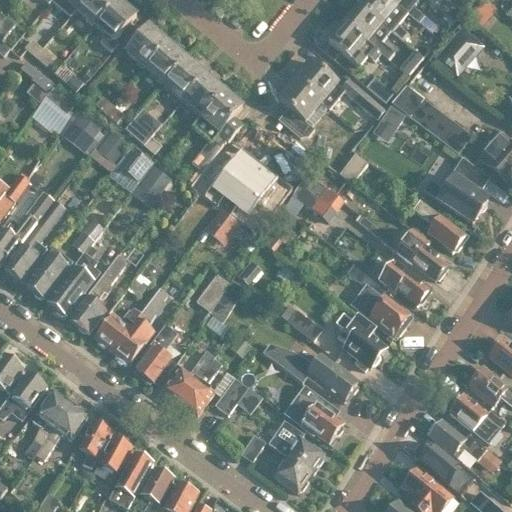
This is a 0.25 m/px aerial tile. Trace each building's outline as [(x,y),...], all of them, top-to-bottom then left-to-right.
[(69,18),(76,10),(84,0),(52,0),(51,3),(69,18)] [(84,0),(76,10),(95,26),(116,0),(84,0)] [(116,0),(95,26),(104,34),(100,44),(111,53),(118,44),(115,41),(136,16),(116,0)] [(406,13),(390,0),(362,0),(358,4),(390,31),(402,41),(407,34),(396,25),(406,13)] [(390,0),(406,13),(417,23),(423,16),(403,0),(390,0)] [(480,0),(467,15),(479,25),(493,10),(481,0),(480,0)] [(380,42),(390,31),(358,4),(343,23),(380,54),(387,60),(393,53),(380,42)] [(423,16),(417,23),(430,33),(435,26),(423,16)] [(6,17),(0,24),(0,42),(15,25),(6,17)] [(380,54),(343,23),(327,42),(358,68),(367,56),(374,62),(380,54)] [(126,52),(145,69),(167,43),(148,27),(126,52)] [(482,47),(460,28),(433,59),(455,78),(482,47)] [(35,59),(42,50),(30,39),(22,47),(35,59)] [(167,43),(145,69),(164,85),(186,59),(167,43)] [(42,50),(35,59),(44,66),(50,57),(42,50)] [(186,59),(164,85),(182,100),(202,78),(204,75),(186,59)] [(297,80),(296,81),(328,108),(330,110),(344,93),(340,89),(341,88),(337,85),(338,84),(312,62),(305,70),(302,67),(293,77),(297,80)] [(37,102),(45,93),(51,85),(34,72),(28,80),(32,83),(25,93),(37,102)] [(73,91),(80,83),(69,73),(62,82),(73,91)] [(204,75),(202,78),(182,100),(201,116),(223,91),(204,75)] [(366,87),(384,103),(392,94),(373,78),(366,87)] [(347,80),(341,88),(340,89),(344,93),(376,120),(384,111),(375,103),(347,80)] [(328,108),(296,81),(280,100),(290,108),(279,121),(300,138),(310,136),(316,129),(307,122),(308,120),(314,125),(328,108)] [(424,99),(424,100),(406,87),(392,103),(411,117),(459,154),(473,137),(424,99)] [(242,126),(240,124),(233,118),(242,107),(223,91),(201,116),(192,127),(209,142),(191,163),(198,170),(202,173),(226,141),(228,142),(242,126)] [(105,116),(113,107),(99,95),(91,104),(105,116)] [(65,120),(43,103),(35,114),(57,130),(65,120)] [(122,114),(113,107),(105,116),(114,123),(122,114)] [(383,116),(397,126),(403,116),(389,107),(383,116)] [(101,128),(82,113),(67,132),(87,147),(101,128)] [(123,133),(141,149),(154,134),(135,118),(123,133)] [(126,145),(111,133),(96,152),(111,164),(126,145)] [(511,175),(511,144),(503,136),(491,149),(482,159),(507,181),(511,175)] [(155,158),(162,149),(152,139),(144,148),(155,158)] [(228,149),(209,174),(229,189),(248,164),(228,149)] [(136,182),(148,165),(130,153),(119,169),(136,182)] [(340,175),(352,185),(367,165),(355,155),(340,175)] [(486,203),(488,200),(479,195),(490,179),(472,167),(462,161),(450,178),(453,180),(446,192),(430,182),(424,191),(473,223),(481,211),(483,211),(487,206),(486,203)] [(248,164),(229,189),(248,204),(267,178),(248,164)] [(154,199),(169,178),(152,166),(137,187),(154,199)] [(198,170),(187,184),(191,187),(195,181),(201,174),(202,173),(198,170)] [(41,180),(32,173),(27,181),(28,182),(35,188),(41,180)] [(201,174),(195,181),(203,187),(209,180),(201,174)] [(306,174),(300,183),(337,212),(344,202),(306,174)] [(13,202),(28,182),(27,181),(19,175),(4,195),(13,202)] [(267,178),(248,204),(268,219),(287,194),(267,178)] [(191,187),(189,189),(197,195),(203,187),(195,181),(191,187)] [(329,222),(337,212),(300,183),(292,195),(309,207),(329,222)] [(26,214),(37,222),(53,202),(42,193),(26,214)] [(0,219),(13,202),(4,195),(1,199),(0,197),(0,219)] [(415,210),(435,226),(428,235),(452,254),(454,252),(458,252),(461,247),(461,242),(465,236),(421,202),(415,210)] [(53,203),(36,225),(21,245),(3,268),(11,275),(12,278),(16,281),(20,281),(22,283),(46,251),(37,244),(62,210),(53,203)] [(221,245),(236,225),(218,211),(203,231),(221,245)] [(9,219),(1,229),(0,231),(0,266),(18,243),(21,245),(36,225),(26,217),(19,226),(9,219)] [(259,241),(270,250),(281,235),(276,232),(270,227),(259,241)] [(256,228),(251,235),(258,241),(264,234),(256,228)] [(429,243),(413,231),(396,252),(435,282),(437,279),(439,281),(446,272),(443,270),(449,263),(444,259),(442,261),(426,248),(429,243)] [(80,234),(70,246),(82,256),(89,246),(92,243),(80,234)] [(95,251),(100,245),(94,241),(92,243),(89,246),(95,251)] [(53,250),(25,285),(33,291),(33,294),(39,299),(42,298),(44,299),(71,264),(53,250)] [(83,255),(47,302),(55,309),(55,311),(61,316),(64,315),(66,317),(98,274),(90,268),(94,263),(83,255)] [(117,257),(69,319),(78,326),(78,329),(83,333),(86,332),(88,334),(106,311),(94,302),(124,261),(117,257)] [(425,296),(430,290),(394,263),(382,280),(394,288),(417,306),(419,305),(422,304),(426,299),(425,296)] [(356,264),(348,273),(364,286),(357,295),(350,305),(362,315),(393,339),(395,337),(397,338),(406,327),(403,325),(408,319),(383,299),(389,290),(356,264)] [(288,285),(296,274),(285,266),(277,277),(288,285)] [(149,283),(138,275),(126,291),(137,299),(149,283)] [(197,302),(211,313),(229,285),(217,276),(197,302)] [(159,289),(112,351),(118,355),(118,359),(123,363),(127,363),(129,365),(154,333),(147,328),(167,295),(159,289)] [(106,347),(112,351),(140,314),(134,309),(131,312),(129,310),(121,321),(112,315),(94,338),(98,341),(98,344),(102,347),(106,347)] [(288,323),(314,342),(323,331),(297,311),(288,323)] [(356,365),(365,371),(368,367),(371,368),(373,366),(376,365),(379,361),(379,357),(386,349),(371,338),(376,331),(358,317),(353,324),(343,316),(337,325),(353,337),(344,349),(359,360),(356,365)] [(165,325),(140,358),(144,361),(137,371),(143,376),(143,379),(148,383),(151,382),(153,384),(172,360),(162,352),(177,333),(165,325)] [(250,347),(238,337),(229,348),(242,358),(250,347)] [(490,359),(511,376),(511,347),(505,341),(498,349),(495,348),(490,354),(492,358),(490,359)] [(268,346),(261,353),(276,365),(291,377),(299,383),(304,377),(306,378),(313,368),(297,356),(268,346)] [(0,358),(0,387),(6,391),(22,369),(20,367),(20,364),(16,361),(13,362),(3,354),(0,358)] [(357,385),(358,384),(322,356),(313,368),(306,378),(324,392),(326,390),(343,404),(351,394),(354,394),(359,388),(357,385)] [(181,404),(206,371),(201,368),(205,363),(201,360),(189,375),(181,369),(164,392),(166,393),(166,396),(172,401),(175,400),(181,404)] [(206,371),(181,404),(187,409),(187,412),(193,416),(196,416),(198,417),(215,393),(206,387),(221,366),(213,361),(206,371)] [(471,384),(468,388),(493,409),(502,399),(511,407),(511,381),(502,374),(497,380),(484,369),(478,376),(474,377),(471,381),(471,384)] [(46,387),(43,385),(43,382),(39,379),(36,380),(27,373),(11,395),(10,395),(0,407),(0,419),(1,420),(10,413),(20,421),(46,387)] [(247,390),(234,380),(214,407),(227,416),(241,398),(247,390)] [(303,387),(282,415),(313,438),(316,435),(329,445),(336,436),(339,436),(344,430),(343,427),(344,426),(334,419),(339,413),(303,387)] [(40,445),(68,404),(62,399),(63,397),(58,393),(54,394),(52,393),(32,422),(39,427),(36,432),(33,440),(40,445)] [(451,411),(449,413),(479,438),(488,427),(511,444),(511,441),(511,430),(490,412),(487,415),(464,395),(457,404),(454,404),(450,409),(451,411)] [(75,408),(68,404),(41,446),(34,455),(42,461),(61,434),(70,440),(87,416),(85,415),(85,412),(78,407),(75,408)] [(88,454),(82,465),(90,469),(110,432),(103,429),(103,425),(98,422),(95,424),(93,422),(79,449),(88,454)] [(268,445),(277,451),(311,474),(317,466),(320,465),(324,460),(323,457),(324,456),(299,439),(301,436),(283,423),(268,445)] [(442,423),(438,427),(434,429),(431,433),(431,435),(430,438),(452,455),(453,456),(459,449),(489,473),(498,461),(468,437),(465,441),(442,423)] [(240,457),(249,463),(263,442),(254,436),(240,457)] [(102,480),(111,484),(130,448),(125,445),(123,441),(119,439),(117,440),(113,438),(99,464),(108,469),(102,480)] [(419,456),(416,460),(419,462),(418,463),(461,499),(475,482),(433,446),(432,447),(429,445),(426,448),(424,446),(421,449),(417,454),(419,456)] [(311,474),(277,451),(271,460),(281,467),(274,478),(298,494),(300,492),(303,491),(307,484),(306,482),(311,474)] [(134,452),(108,500),(126,509),(152,462),(144,458),(144,455),(141,453),(138,454),(134,452)] [(141,511),(152,511),(171,478),(165,474),(164,471),(161,469),(158,471),(154,468),(140,494),(149,499),(141,511)] [(409,506),(416,511),(442,511),(453,500),(442,491),(418,470),(411,478),(407,478),(403,483),(403,488),(402,489),(414,499),(409,506)] [(0,499),(9,488),(0,481),(0,499)] [(176,483),(160,511),(187,511),(197,494),(194,492),(194,490),(189,487),(186,488),(176,483)] [(502,511),(478,492),(468,505),(476,511),(502,511)] [(2,504),(13,511),(31,511),(35,507),(21,497),(19,501),(9,493),(2,504)] [(54,511),(61,502),(50,494),(37,511),(54,511)] [(407,511),(399,505),(399,504),(395,501),(387,511),(388,511),(407,511)] [(193,511),(208,511),(210,509),(198,503),(193,511)]
